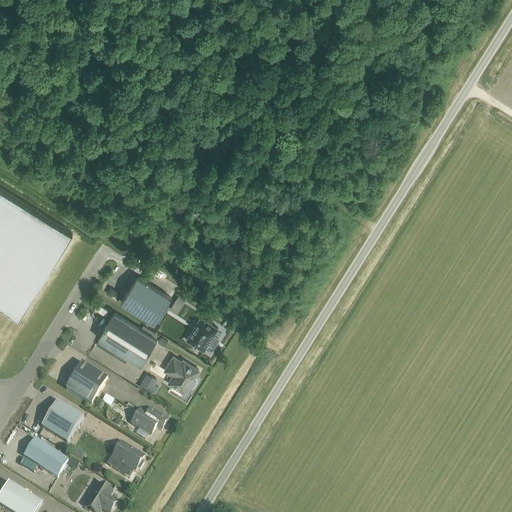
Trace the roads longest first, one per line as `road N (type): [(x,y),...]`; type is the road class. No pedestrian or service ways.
road 1 (unclassified): [(202,511),(511,28)]
road 2 (unclassified): [(10,402),(111,243)]
